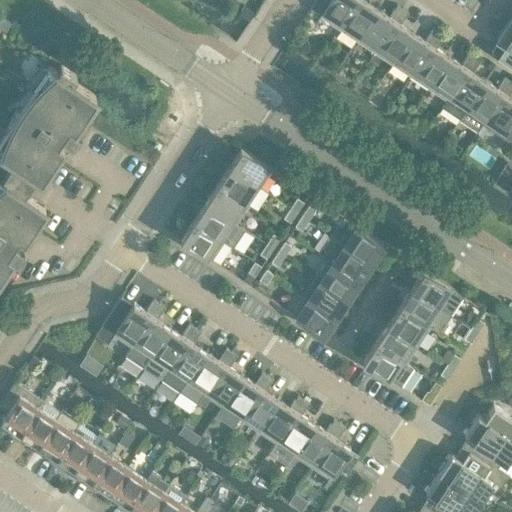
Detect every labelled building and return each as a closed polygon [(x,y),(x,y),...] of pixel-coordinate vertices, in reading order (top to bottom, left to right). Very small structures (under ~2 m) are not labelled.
[(314,0),(310,6),(338,25),(354,0),(314,0)] [(354,0),(338,25),(356,37),(377,6),(366,0),(354,0)] [(377,6),(356,37),(374,49),(402,7),(396,3),(389,15),(377,6)] [(374,49),(392,61),(413,30),(400,22),(408,11),(402,7),(374,49)] [(511,21),(508,19),(496,37),(505,44),(498,54),(511,62),(511,21)] [(413,30),(392,61),(410,73),(438,31),(432,27),(425,38),(413,30)] [(410,73),(428,85),(448,54),(436,46),(444,35),(438,31),(410,73)] [(446,97),(474,55),(468,51),(461,62),(448,54),(428,85),(446,97)] [(447,97),(441,105),(459,117),(484,78),(472,70),(480,59),(474,55),(446,97),(447,97)] [(0,273),(12,255),(11,254),(12,253),(17,260),(20,257),(23,253),(23,249),(23,244),(22,244),(22,245),(18,244),(22,238),(23,238),(45,206),(29,195),(62,144),(66,138),(68,140),(68,141),(68,142),(72,140),(76,138),(78,135),(80,130),(79,130),(79,131),(72,128),(73,127),(74,128),(95,95),(73,80),(76,75),(60,64),(56,69),(46,63),(6,123),(0,118),(0,273)] [(482,121),(510,79),(504,75),(496,86),(484,78),(459,117),(477,129),(482,121)] [(511,88),(511,80),(510,79),(482,121),(501,133),(507,137),(511,136),(511,117),(511,116),(511,96),(508,94),(511,88)] [(227,165),(258,185),(270,166),(240,146),(227,165)] [(215,183),(246,203),(258,185),(227,165),(215,183)] [(246,203),(215,183),(203,201),(234,221),(234,220),(246,203)] [(296,196),(289,206),(296,210),(303,200),(296,196)] [(244,227),(234,220),(234,221),(203,201),(192,218),(222,239),(222,238),(232,245),(244,227)] [(308,204),(301,214),(308,218),(315,208),(308,204)] [(296,210),(289,206),(283,216),(289,220),(296,210)] [(308,218),(301,214),(294,224),(301,228),(308,218)] [(210,257),(222,239),(192,218),(179,237),(210,257)] [(339,239),(370,259),(382,241),(352,220),(340,239),(339,239)] [(272,232),(265,242),(272,246),(279,236),(272,232)] [(340,239),(330,232),(318,250),(327,257),(358,277),(370,259),(339,239),(340,239)] [(284,239),(277,249),(284,254),(291,244),(284,239)] [(265,242),(259,252),(265,256),(272,246),(265,242)] [(270,260),(277,264),(284,254),(277,249),(270,260)] [(315,275),(346,295),(358,277),(327,257),(315,275)] [(253,274),(254,273),(260,264),(253,260),(247,270),(253,274)] [(265,282),(272,272),(265,267),(258,278),(265,282)] [(463,294),(431,273),(422,267),(410,286),(450,313),(463,294)] [(315,275),(303,293),(334,313),(346,295),(315,275)] [(398,304),(428,324),(438,331),(450,313),(410,286),(398,304)] [(112,331),(131,343),(159,301),(153,297),(146,309),(121,292),(93,333),(105,341),(112,331)] [(334,313),(303,293),(291,311),(321,332),(334,313)] [(169,325),(157,317),(165,305),(159,301),(131,343),(124,353),(142,365),(169,325)] [(428,324),(398,304),(386,322),(416,342),(428,324)] [(470,326),(477,331),(483,320),(477,316),(470,326)] [(160,377),(195,325),(189,321),(182,333),(169,325),(142,365),(160,377)] [(416,342),(386,322),(374,340),(404,360),(416,342)] [(195,325),(160,377),(178,389),(205,349),(193,341),(201,329),(195,325)] [(470,341),(477,331),(470,326),(463,336),(470,341)] [(361,358),(400,384),(413,366),(404,360),(374,340),(361,358)] [(218,357),(205,349),(178,389),(196,401),(203,391),(231,349),(225,345),(218,357)] [(237,353),(231,349),(203,391),(221,403),(241,373),(229,365),(237,353)] [(446,362),(453,366),(459,356),(453,352),(446,362)] [(439,372),(446,377),(453,366),(446,362),(439,372)] [(241,373),(221,403),(239,415),(267,373),(261,369),(254,381),(241,373)] [(267,373),(239,415),(257,427),(277,396),(265,388),(273,377),(267,373)] [(37,404),(38,405),(43,398),(14,379),(0,399),(0,406),(6,410),(0,419),(0,420),(11,428),(9,432),(16,437),(37,404)] [(434,394),(441,384),(434,380),(427,390),(434,394)] [(257,427),(275,439),(303,397),(297,393),(289,405),(277,396),(257,427)] [(293,451),(313,420),(301,412),(309,401),(303,397),(275,439),(293,451)] [(37,404),(16,437),(23,442),(26,437),(37,445),(55,416),(60,409),(43,398),(38,405),(37,404)] [(511,442),(511,414),(493,402),(483,417),(477,412),(463,432),(468,435),(462,445),(507,475),(509,472),(497,465),(502,458),(511,442)] [(55,416),(37,445),(47,452),(44,456),(52,461),(73,428),(78,421),(60,409),(55,416)] [(313,420),(293,451),(310,463),(339,421),(333,417),(325,428),(313,420)] [(73,428),(52,461),(59,466),(62,461),(73,469),(91,440),(96,433),(78,421),(73,428)] [(339,421),(310,463),(330,475),(335,466),(346,473),(359,453),(349,446),(350,445),(337,436),(345,425),(339,421)] [(91,440),(73,469),(83,476),(81,480),(88,485),(109,452),(91,440)] [(438,470),(476,496),(489,477),(501,485),(507,475),(462,445),(456,454),(451,451),(438,470)] [(109,452),(88,485),(95,490),(98,485),(109,492),(127,464),(109,452)] [(127,464),(109,492),(119,500),(116,504),(124,509),(146,476),(127,464)] [(137,511),(148,511),(169,481),(150,469),(146,476),(124,509),(128,511),(132,511),(134,509),(137,511)] [(465,511),(476,496),(438,470),(424,490),(429,493),(423,503),(437,511),(465,511)] [(173,511),(181,500),(186,493),(169,481),(148,511),(173,511)] [(199,511),(182,500),(174,511),(199,511)] [(437,511),(423,503),(416,511),(412,509),(409,511),(437,511)]
